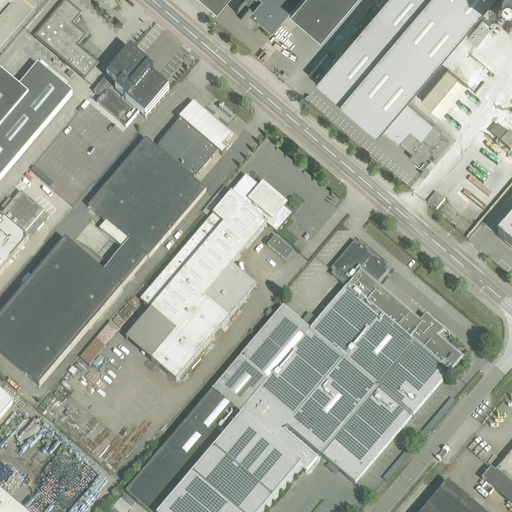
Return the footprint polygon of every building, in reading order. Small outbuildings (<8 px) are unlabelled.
[(348,0),(245,0),(236,11),(255,27),(262,19),(272,28),(291,6),(322,32),(348,0)] [(383,0),(315,80),(339,101),(377,133),(381,129),(398,143),(399,142),(410,130),(421,139),(433,125),(405,100),(489,0),(383,0)] [(97,65),(76,47),(85,37),(71,25),(80,14),(66,2),(35,37),(85,80),(97,65)] [(492,24),(483,16),(467,35),(476,43),(492,24)] [(0,275),(91,169),(93,170),(103,158),(110,151),(116,143),(114,141),(139,113),(146,119),(169,92),(150,76),(151,75),(150,75),(152,72),(148,69),(150,67),(130,50),(107,78),(111,80),(110,81),(109,81),(107,81),(106,81),(105,80),(104,79),(94,92),(102,98),(73,132),(0,217),(0,275)] [(0,180),(73,94),(38,65),(19,88),(0,72),(0,180)] [(422,100),(441,116),(467,86),(448,69),(440,78),(422,100)] [(148,258),(149,259),(206,191),(193,180),(195,177),(196,178),(218,152),(222,156),(232,145),(231,144),(230,145),(226,142),(231,136),(194,104),(159,145),(159,146),(157,149),(146,140),(89,208),(129,242),(104,273),(66,241),(0,317),(0,353),(39,387),(123,289),(122,289),(148,258)] [(436,156),(443,149),(448,142),(439,134),(441,132),(433,125),(421,139),(410,130),(399,142),(412,153),(409,157),(419,166),(431,152),(436,156)] [(501,142),(500,143),(511,152),(511,150),(511,134),(509,132),(508,134),(501,129),(494,137),(501,142)] [(424,177),(429,171),(425,167),(420,173),(424,177)] [(248,178),(116,332),(176,383),(257,288),(292,247),(277,234),(292,216),(248,178)] [(446,211),(439,206),(445,200),(436,193),(428,203),(443,215),(446,211)] [(511,219),(498,236),(511,248),(511,219)] [(371,256),(373,253),(360,242),(358,245),(355,242),(344,255),(347,258),(345,260),(342,258),(331,270),(334,273),(331,276),(344,287),(347,284),(349,286),(311,331),(284,309),(126,494),(146,511),(264,511),(301,469),(307,474),(322,457),(355,485),(462,359),(436,338),(444,332),(426,317),(427,319),(422,326),(373,284),(375,281),(378,284),(389,271),(386,269),(389,266),(376,255),(373,258),(371,256)] [(0,419),(14,403),(0,391),(0,419)] [(511,453),(495,473),(491,470),(482,481),(511,505),(511,453)] [(469,511),(443,490),(423,511),(469,511)] [(24,511),(0,491),(0,511),(24,511)]
